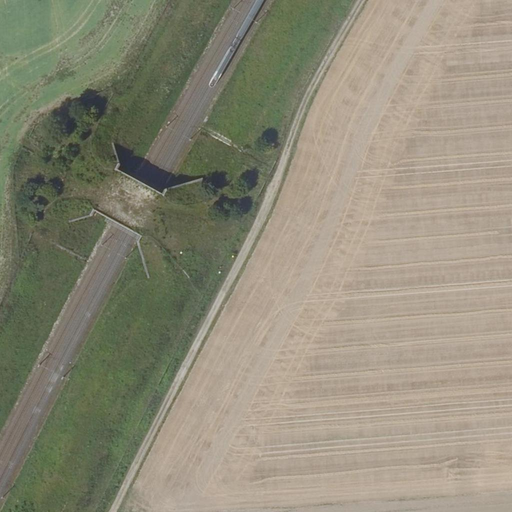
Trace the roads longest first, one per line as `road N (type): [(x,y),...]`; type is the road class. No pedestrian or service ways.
road 1 (track): [(117,511),(286,168),(316,80),(363,0)]
road 2 (track): [(236,268),(21,147)]
